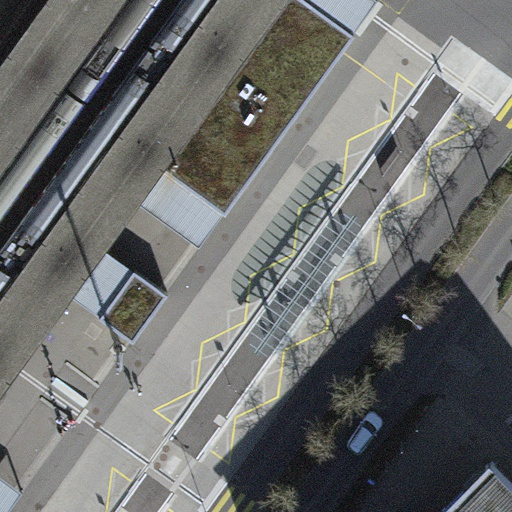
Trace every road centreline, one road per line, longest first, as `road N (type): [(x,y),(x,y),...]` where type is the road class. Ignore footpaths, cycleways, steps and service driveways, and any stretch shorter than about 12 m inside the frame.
road 1 (tertiary): [(268,511),(428,291)]
road 2 (tertiary): [(428,291),(511,173)]
road 3 (residential): [(511,378),(428,291)]
